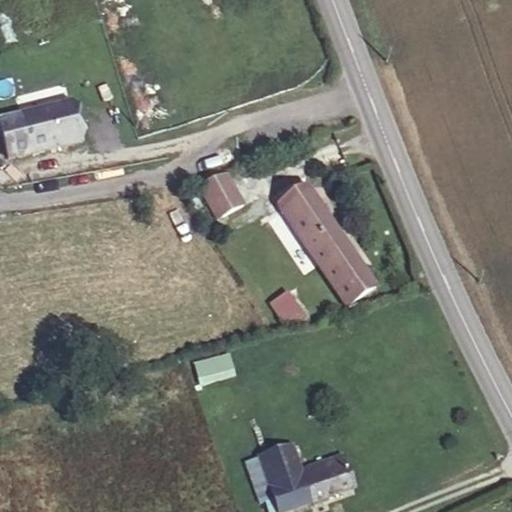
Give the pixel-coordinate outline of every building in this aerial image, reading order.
[(0,156),(77,137),(66,100),(0,117),(0,156)] [(243,209),(223,175),(199,189),(219,222),(243,209)] [(279,199),(305,183),(300,175),(273,191),(279,199)] [(378,286),(305,183),(279,199),(353,304),(378,286)] [(302,320),(291,301),(274,310),(285,328),(302,320)] [(231,359),(195,365),(198,387),(235,381),(231,359)] [(344,474),(333,440),(292,456),(284,432),(253,444),(271,499),(344,474)]
